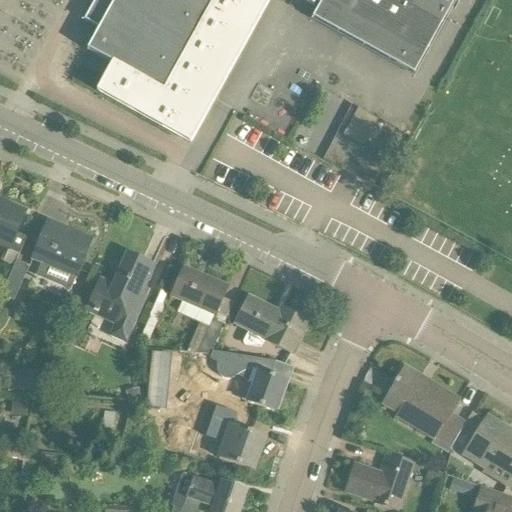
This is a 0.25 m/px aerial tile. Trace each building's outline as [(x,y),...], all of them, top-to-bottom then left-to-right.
[(315,0),(317,1),(321,3),(312,20),(414,76),(455,0),(95,0),(83,22),(98,31),(87,51),(113,64),(98,90),(185,136),(259,0),(315,0)] [(322,89),(310,111),(322,118),(326,110),(339,116),(346,102),(322,89)] [(26,212),(11,205),(9,209),(0,205),(0,247),(7,251),(2,263),(13,268),(16,262),(27,239),(17,234),(26,212)] [(31,260),(32,261),(33,260),(41,264),(37,275),(71,289),(92,240),(91,239),(89,244),(67,235),(69,231),(48,222),(31,260)] [(100,281),(82,320),(84,321),(86,316),(113,329),(111,333),(126,340),(135,319),(129,317),(133,309),(134,310),(154,267),(127,255),(113,287),(100,281)] [(28,267),(16,262),(13,268),(0,297),(13,302),(28,267)] [(184,269),(171,299),(181,303),(176,315),(198,324),(186,355),(210,356),(212,351),(226,320),(216,315),(228,289),(184,269)] [(249,299),(235,325),(248,332),(243,342),(242,344),(242,345),(243,346),(244,347),(245,348),(261,350),(265,342),(292,355),(308,323),(281,310),(279,314),(249,299)] [(244,402),(255,406),(274,413),(286,378),(274,373),(278,362),(212,351),(210,356),(221,363),(220,365),(219,367),(219,368),(219,369),(219,371),(219,373),(220,375),(221,377),(223,379),(224,380),(227,381),(228,381),(230,381),(232,381),(234,380),(236,379),(237,378),(238,377),(239,375),(240,375),(251,382),(244,402)] [(145,409),(165,411),(172,355),(151,353),(145,409)] [(450,450),(465,426),(466,424),(451,415),(459,401),(458,400),(456,404),(418,382),(421,378),(404,368),(394,384),(396,385),(383,406),(398,415),(401,409),(439,432),(434,441),(450,450)] [(22,372),(25,391),(34,390),(31,371),(22,372)] [(138,390),(125,393),(127,405),(141,403),(138,390)] [(11,417),(27,418),(28,405),(12,404),(11,417)] [(472,413),(466,424),(465,426),(478,434),(464,456),(485,469),(488,464),(511,478),(511,437),(507,434),(508,432),(487,419),(486,422),(472,413)] [(223,416),(197,414),(194,442),(212,445),(212,444),(224,445),(230,447),(225,460),(220,459),(219,459),(253,472),(265,439),(230,427),(229,429),(221,429),(223,416)] [(71,429),(55,423),(49,438),(64,445),(71,429)] [(355,467),(346,493),(374,503),(374,504),(397,511),(413,465),(390,457),(386,468),(383,467),(380,475),(355,467)] [(440,486),(443,478),(428,473),(425,481),(440,486)] [(174,507),(172,511),(200,511),(203,506),(213,510),(211,511),(239,511),(246,493),(221,484),(220,489),(189,478),(190,478),(184,476),(174,507)] [(449,492),(459,496),(463,484),(453,480),(449,492)] [(20,510),(25,489),(18,487),(13,509),(20,510)] [(502,511),(500,511),(505,497),(482,489),(473,511),(502,511)]
